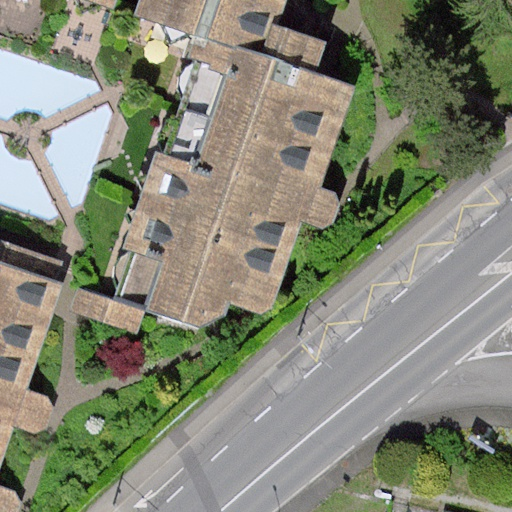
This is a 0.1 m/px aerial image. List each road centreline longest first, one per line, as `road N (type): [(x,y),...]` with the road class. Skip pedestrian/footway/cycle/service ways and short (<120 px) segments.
road 1 (primary): [(511,221),(260,449)]
road 2 (primary): [(322,403),(511,280)]
road 3 (tertiary): [(322,403),(462,378),(511,378)]
